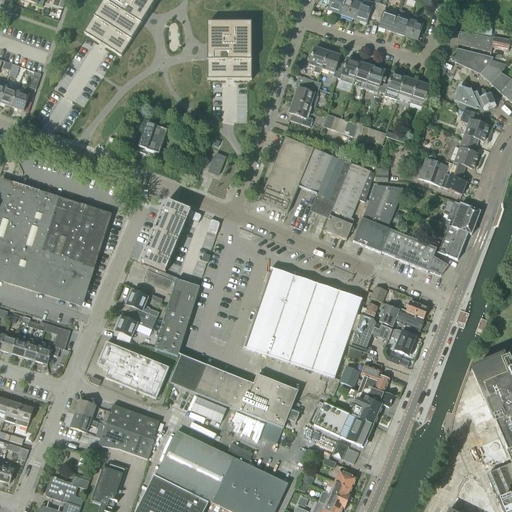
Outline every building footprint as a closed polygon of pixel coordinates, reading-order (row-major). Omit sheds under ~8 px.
[(105,0),(84,34),(121,58),(147,18),(158,0),(105,0)] [(342,8),(344,0),(330,0),(327,11),(340,16),(342,8)] [(356,8),(358,0),(354,0),(354,2),(347,0),(344,0),(342,8),(340,16),(352,20),(356,8)] [(378,8),(380,0),(374,0),(374,3),(366,0),(358,0),(356,8),(352,20),(366,25),(369,18),(374,20),(378,8)] [(391,33),(396,17),(383,12),(385,6),(379,4),(380,0),(378,8),(374,20),(380,22),(377,29),(391,33)] [(396,17),(391,33),(403,37),(408,21),(402,19),(404,13),(399,11),(397,17),(396,17)] [(423,26),(408,21),(403,37),(417,42),(423,26)] [(251,24),(207,24),(207,51),(207,81),(252,81),(251,24)] [(493,28),(476,25),(474,34),(491,37),(493,28)] [(509,42),(469,35),(460,33),(457,45),(490,53),(491,48),(508,52),(509,42)] [(81,42),(75,60),(80,61),(86,43),(81,42)] [(321,70),(327,53),(315,49),(309,66),(315,68),(313,73),(319,75),(321,70)] [(511,91),(505,85),(509,81),(500,75),(505,66),(491,62),(492,59),(456,50),(451,61),(480,75),(490,85),(489,86),(511,106),(511,91)] [(340,57),(327,53),(321,70),(334,74),(332,78),(336,79),(339,70),(336,69),(340,57)] [(304,68),(307,56),(301,54),(297,66),(304,68)] [(352,86),(360,64),(347,59),(343,71),(339,70),(336,79),(340,81),(339,82),(352,86)] [(364,90),(372,68),(360,64),(352,86),(364,90)] [(12,65),(8,76),(15,78),(18,67),(12,65)] [(385,72),(372,68),(364,90),(377,95),(377,93),(381,94),(384,85),(381,84),(381,83),(384,84),(386,80),(382,79),(385,72)] [(40,75),(34,73),(28,88),(35,90),(40,75)] [(404,79),(392,74),(388,86),(384,85),(381,94),(385,96),(384,97),(397,102),(404,79)] [(417,83),(404,79),(397,102),(409,106),(410,105),(417,83)] [(297,89),(293,102),(310,108),(314,95),(316,96),(320,85),(307,80),(303,91),(297,89)] [(429,87),(417,83),(410,105),(422,109),(429,87)] [(0,104),(10,108),(16,92),(17,88),(12,86),(11,90),(4,88),(5,85),(0,99),(0,104)] [(463,88),(462,85),(458,89),(459,89),(455,100),(453,102),(476,110),(477,109),(476,107),(483,109),(477,95),(476,93),(475,94),(474,91),(473,92),(463,88)] [(23,94),(16,92),(10,108),(23,112),(28,96),(29,93),(24,91),(23,94)] [(481,91),(476,93),(477,95),(483,109),(484,112),(496,107),(492,96),(487,91),(483,93),(481,91)] [(306,118),(310,108),(293,102),(289,114),(291,115),(289,121),(313,129),(316,121),(306,118)] [(475,113),(464,109),(459,121),(468,124),(461,142),(475,147),(477,141),(482,142),(488,128),(472,122),(475,113)] [(330,131),(334,118),(327,116),(322,128),(330,131)] [(335,133),(340,120),(334,118),(330,131),(335,133)] [(342,135),(347,123),(340,120),(335,133),(342,135)] [(348,137),(353,125),(347,123),(342,135),(348,137)] [(158,158),(167,132),(146,125),(136,153),(145,156),(147,152),(158,156),(157,158),(158,158)] [(354,139),(358,126),(353,125),(348,137),(354,139)] [(359,141),(364,128),(358,126),(354,139),(359,141)] [(365,143),(369,130),(364,128),(359,141),(365,143)] [(370,144),(374,132),(369,130),(365,143),(370,144)] [(375,146),(380,134),(374,132),(370,144),(375,146)] [(385,135),(384,138),(396,142),(398,137),(386,133),(385,135)] [(381,148),(384,138),(385,135),(380,134),(375,146),(381,148)] [(313,150),(285,139),(259,203),(287,215),(298,188),(313,150)] [(473,154),(475,147),(461,142),(449,176),(459,180),(464,167),(472,170),(478,156),(473,154)] [(316,196),(332,158),(313,150),(298,188),(316,196)] [(224,159),(215,155),(207,173),(217,177),(224,159)] [(328,220),(350,166),(332,158),(316,196),(309,213),(326,220),(328,220)] [(468,184),(459,180),(449,176),(445,175),(448,168),(425,159),(418,180),(461,196),(465,184),(467,185),(468,184)] [(350,166),(328,220),(323,232),(346,242),(352,227),(351,227),(353,221),(350,220),(358,201),(364,204),(374,175),(351,166),(350,166)] [(0,278),(79,305),(86,281),(100,238),(104,239),(111,216),(69,202),(68,205),(1,184),(0,188),(0,278)] [(379,255),(380,253),(389,232),(386,231),(403,191),(375,187),(352,243),(379,255)] [(167,202),(158,222),(182,233),(188,220),(191,212),(167,202)] [(453,203),(448,216),(455,218),(454,220),(461,222),(462,221),(468,223),(470,223),(475,225),(479,213),(459,205),(453,203)] [(191,212),(188,220),(198,224),(201,217),(191,212)] [(455,218),(448,216),(446,221),(453,223),(451,228),(467,234),(471,236),(475,225),(470,223),(468,223),(462,221),(461,222),(454,220),(455,218)] [(211,220),(206,233),(216,236),(220,224),(211,220)] [(158,222),(149,243),(174,253),(182,233),(158,222)] [(456,262),(467,234),(448,227),(438,254),(456,262)] [(399,261),(408,239),(389,232),(380,253),(399,261)] [(408,239),(399,261),(398,262),(426,273),(427,272),(440,277),(447,268),(432,259),(435,250),(408,239)] [(425,245),(436,249),(438,244),(427,240),(425,244),(425,245)] [(149,243),(141,263),(165,274),(174,253),(149,243)] [(200,262),(207,264),(209,257),(202,255),(200,262)] [(171,280),(172,278),(148,268),(141,283),(169,295),(153,350),(177,357),(198,289),(174,282),(175,281),(171,280)] [(361,301),(269,270),(270,271),(244,349),(243,349),(243,350),(334,381),(361,301)] [(369,300),(381,305),(386,292),(374,288),(369,300)] [(147,299),(131,292),(125,306),(133,309),(130,315),(154,325),(158,314),(148,311),(149,310),(144,308),(147,299)] [(409,302),(405,314),(422,321),(427,309),(409,302)] [(377,308),(368,305),(366,311),(375,314),(377,308)] [(394,323),(398,311),(385,306),(383,311),(381,310),(378,317),(381,318),(382,315),(393,320),(391,324),(393,325),(394,323)] [(366,311),(362,309),(360,316),(364,318),(364,315),(373,319),(375,314),(366,311)] [(418,332),(422,321),(405,314),(398,311),(394,323),(418,332)] [(154,325),(130,315),(128,322),(120,318),(114,332),(131,339),(134,332),(137,325),(151,331),(154,325)] [(382,315),(381,318),(378,324),(392,329),(393,325),(391,324),(393,320),(382,315)] [(364,318),(360,316),(350,347),(365,352),(371,336),(375,325),(372,321),(364,318)] [(27,328),(32,329),(33,324),(29,322),(29,320),(23,318),(22,324),(28,325),(27,328)] [(148,338),(151,331),(137,325),(134,332),(148,338)] [(389,336),(391,332),(375,325),(371,336),(387,343),(389,336)] [(58,331),(56,337),(67,340),(69,334),(58,331)] [(396,331),(391,332),(389,336),(398,340),(393,351),(407,357),(408,356),(410,356),(412,351),(410,351),(415,339),(396,331)] [(0,351),(11,355),(16,341),(4,337),(0,350),(0,351)] [(40,343),(34,363),(46,366),(49,356),(56,358),(59,350),(63,351),(67,340),(56,337),(53,347),(40,343)] [(34,363),(40,343),(29,339),(27,344),(23,359),(34,363)] [(23,359),(27,344),(16,341),(11,355),(23,359)] [(168,369),(105,344),(96,367),(107,371),(104,379),(155,400),(168,369)] [(350,348),(347,357),(359,361),(362,352),(350,348)] [(511,511),(511,350),(508,352),(511,361),(511,379),(503,358),(471,372),(487,409),(493,423),(511,466),(511,468),(488,479),(500,507),(499,507),(501,511),(511,511)] [(398,366),(398,364),(400,359),(389,355),(386,361),(398,366)] [(200,365),(180,357),(169,385),(283,430),(286,421),(294,425),(298,415),(290,412),(297,393),(256,376),(253,385),(200,365)] [(400,364),(407,367),(410,362),(402,359),(400,364)] [(362,377),(363,377),(376,382),(373,390),(383,394),(388,380),(379,377),(381,372),(363,365),(360,374),(363,375),(362,377)] [(352,388),(355,379),(357,375),(347,370),(342,384),(352,388)] [(376,382),(363,377),(355,396),(360,398),(359,399),(380,408),(381,406),(388,408),(392,397),(373,390),(376,382)] [(98,387),(100,382),(91,378),(89,384),(98,387)] [(196,396),(190,411),(222,423),(227,408),(196,396)] [(0,415),(4,417),(9,402),(0,399),(0,415)] [(375,418),(380,408),(359,399),(352,417),(372,427),(373,423),(375,424),(377,420),(375,418)] [(14,425),(20,406),(21,405),(20,404),(15,402),(13,403),(13,404),(9,402),(4,417),(3,422),(14,425)] [(79,402),(74,415),(90,421),(95,408),(79,402)] [(372,427),(352,417),(323,405),(317,417),(315,416),(312,421),(314,422),(312,427),(362,449),(372,427)] [(32,410),(20,406),(14,425),(26,429),(32,410)] [(106,412),(101,423),(152,441),(158,423),(111,406),(109,413),(106,412)] [(85,434),(90,421),(74,415),(70,429),(85,434)] [(153,442),(152,441),(101,423),(96,438),(100,439),(97,447),(100,448),(118,451),(147,461),(150,452),(153,442)] [(172,440),(155,477),(207,502),(227,511),(274,511),(287,485),(246,466),(252,455),(230,445),(225,455),(176,432),(172,440)] [(11,437),(9,442),(20,446),(22,440),(11,437)] [(318,454),(330,458),(334,445),(322,441),(318,454)] [(8,445),(6,451),(18,455),(20,449),(8,445)] [(337,445),(332,457),(339,460),(344,449),(337,445)] [(302,463),(306,452),(299,450),(295,461),(302,463)] [(346,450),(344,455),(354,460),(357,454),(346,450)] [(354,460),(344,455),(341,461),(352,466),(354,460)] [(334,464),(324,460),(321,465),(332,470),(334,464)] [(1,467),(0,469),(0,482),(8,485),(13,471),(8,470),(10,465),(2,463),(1,467)] [(126,470),(110,464),(107,470),(102,468),(90,503),(101,506),(98,511),(113,511),(116,502),(115,502),(126,470)] [(339,468),(332,483),(350,491),(355,479),(348,476),(349,474),(344,471),(339,468)] [(303,474),(300,482),(308,485),(305,484),(309,476),(303,474)] [(65,504),(63,508),(73,511),(78,511),(82,501),(73,498),(77,487),(86,490),(89,482),(73,477),(70,485),(56,480),(56,479),(54,478),(54,479),(50,478),(44,495),(46,497),(49,498),(49,499),(50,499),(60,502),(60,503),(61,503),(61,502),(65,504)] [(155,477),(137,511),(202,511),(207,502),(155,477)] [(304,494),(308,485),(300,482),(296,490),(304,494)] [(348,495),(350,491),(332,483),(332,484),(328,482),(326,487),(330,489),(327,494),(346,503),(346,502),(347,501),(348,502),(350,498),(348,497),(349,495),(348,495)] [(347,503),(346,503),(327,494),(323,505),(337,511),(340,511),(342,510),(343,510),(345,505),(346,505),(347,503)]
